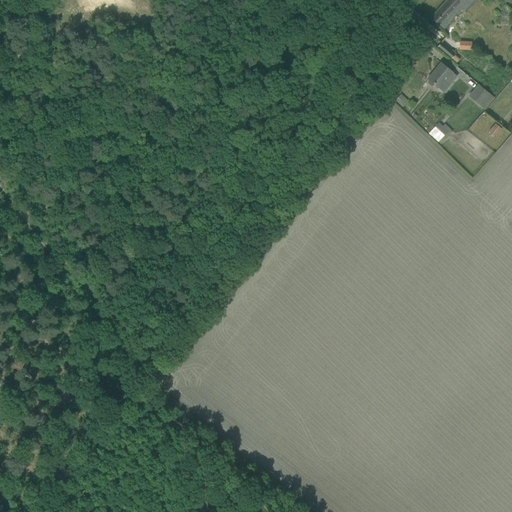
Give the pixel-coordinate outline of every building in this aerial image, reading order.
[(446,0),(429,20),(442,31),(462,10),(464,12),(474,0),(446,0)] [(470,50),(470,42),(459,41),(459,49),(470,50)] [(441,44),(438,47),(451,59),(454,55),(441,44)] [(428,81),(427,83),(431,87),(433,86),(434,84),(436,86),(439,89),(447,79),(452,83),(457,77),(453,74),(449,70),(441,64),(428,80),(429,80),(428,81)] [(469,97),(485,110),(493,99),(477,87),(469,97)] [(439,122),(428,133),(437,142),(448,130),(439,122)] [(488,132),(495,138),(502,130),(495,124),(488,132)]
